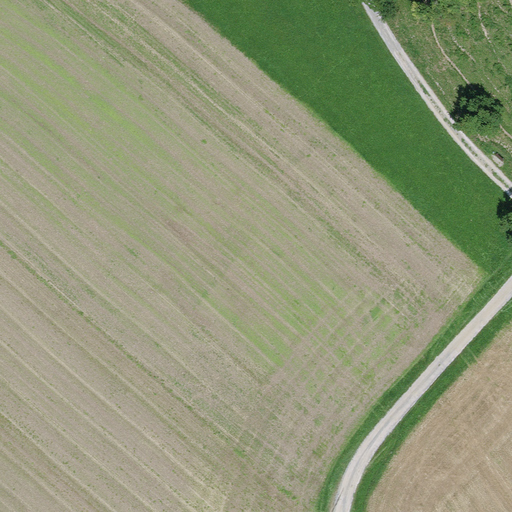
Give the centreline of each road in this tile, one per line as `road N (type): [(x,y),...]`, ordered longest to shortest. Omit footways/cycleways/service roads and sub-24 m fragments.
road 1 (track): [(342,511),(364,455),(511,285)]
road 2 (track): [(511,190),(451,125),(370,0)]
